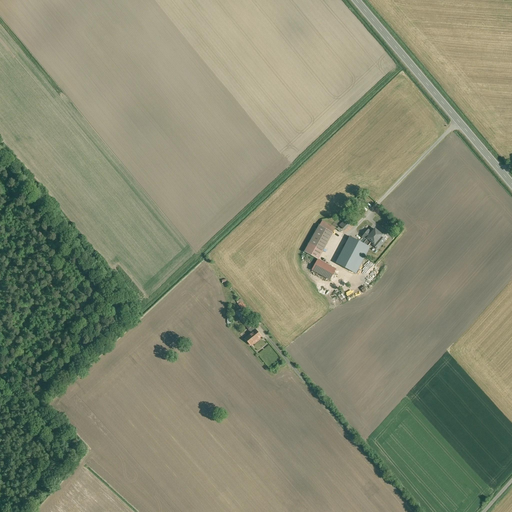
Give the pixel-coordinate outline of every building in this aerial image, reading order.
[(339,225),(338,230),(342,233),(343,232),(346,232),(353,225),(347,219),(339,225)] [(323,221),(306,254),(320,261),(337,229),(323,221)] [(375,245),(378,241),(383,236),(376,230),(368,239),(372,242),(375,245)] [(363,257),(368,247),(372,242),(368,239),(363,244),(349,237),(343,247),(347,248),(338,265),(351,272),(360,255),(363,257)] [(383,244),(378,241),(375,245),(373,246),(378,250),(383,244)] [(339,271),(320,261),(313,271),(332,282),(339,271)] [(238,305),(244,312),(245,311),(253,320),(257,317),(249,308),(247,309),(241,302),(238,305)] [(248,329),(253,326),(244,315),(239,318),(248,329)] [(261,336),(253,326),(248,329),(251,333),(245,338),(251,345),(261,336)]
